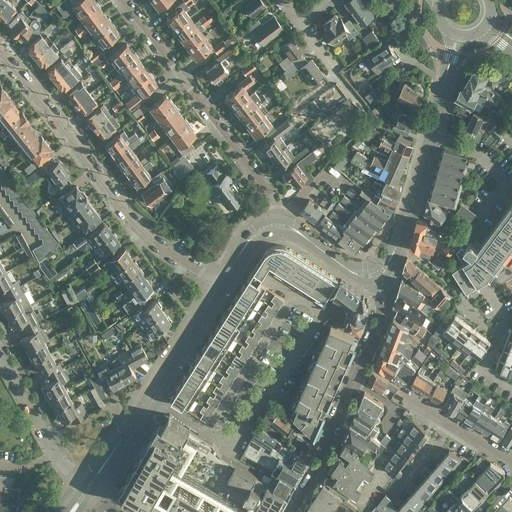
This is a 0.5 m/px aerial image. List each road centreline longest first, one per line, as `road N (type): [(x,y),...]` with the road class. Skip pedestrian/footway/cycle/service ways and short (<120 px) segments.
road 1 (residential): [(0,53),(148,236),(221,280)]
road 2 (residential): [(278,219),(271,196),(121,0)]
road 3 (tertiary): [(86,492),(221,280)]
road 4 (residential): [(376,284),(380,311),(368,345),(293,511)]
road 5 (residential): [(511,386),(481,367),(506,321),(485,288),(511,271)]
road 6 (tertiary): [(391,257),(430,132)]
road 7 (residential): [(511,461),(401,393)]
